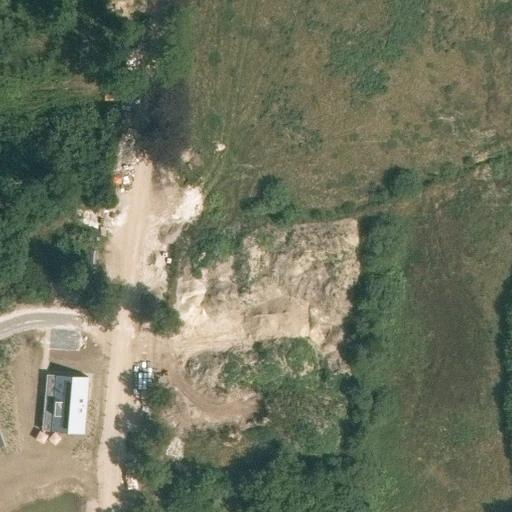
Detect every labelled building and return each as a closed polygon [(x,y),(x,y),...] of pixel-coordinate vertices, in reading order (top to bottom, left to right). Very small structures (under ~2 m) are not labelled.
[(8,0),(3,48),(33,52),(39,0),(8,0)] [(65,25),(60,65),(98,69),(105,14),(82,11),(80,27),(65,25)] [(5,143),(0,156),(0,158),(24,168),(44,119),(19,109),(10,131),(5,130),(18,136),(14,147),(5,143)] [(72,170),(71,186),(101,188),(105,137),(75,134),(74,158),(82,159),(81,170),(72,170)] [(72,218),(21,238),(29,259),(43,254),(48,268),(86,254),(72,218)] [(47,376),(43,415),(58,417),(56,432),(83,434),(87,379),(47,376)]
